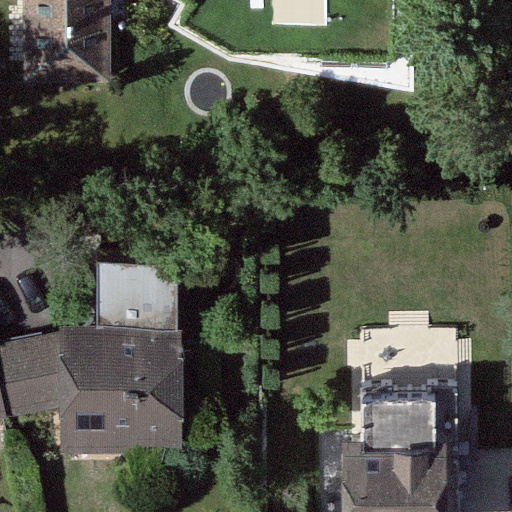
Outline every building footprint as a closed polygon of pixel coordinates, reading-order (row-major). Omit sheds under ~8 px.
[(114,78),(112,0),(25,0),(27,79),(114,78)] [(182,0),(177,12),(244,41),(400,39),(400,0),(182,0)] [(183,249),(99,250),(100,313),(183,312),(183,249)] [(64,331),(0,343),(0,406),(2,419),(60,406),(63,453),(133,453),(138,445),(186,445),(185,324),(64,324),(64,331)] [(455,511),(455,434),(440,434),(440,388),(373,388),(373,436),(349,436),(349,511),(455,511)]
